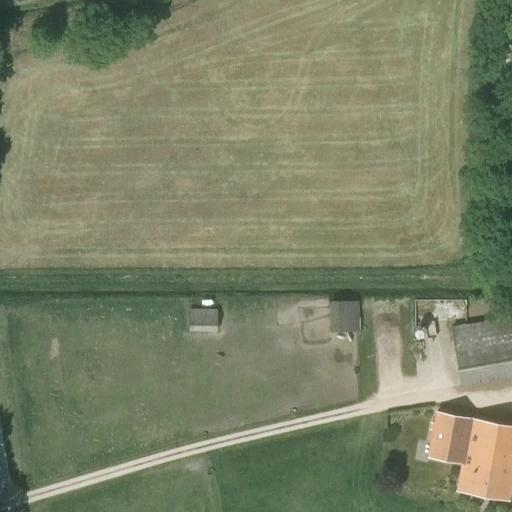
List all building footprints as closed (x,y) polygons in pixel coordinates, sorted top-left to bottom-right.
[(488,273),(492,280),(497,277),(494,270),(488,273)] [(461,318),(461,299),(420,299),(420,318),(461,318)] [(358,301),(329,301),(329,332),(359,332),(358,301)] [(188,309),(188,331),(216,332),(217,309),(188,309)] [(511,378),(511,316),(450,328),(460,388),(511,378)] [(382,318),(382,341),(403,341),(403,318),(382,318)] [(427,458),(462,464),(469,419),(436,413),(427,458)] [(511,427),(469,419),(462,464),(457,492),(508,501),(511,480),(511,427)]
